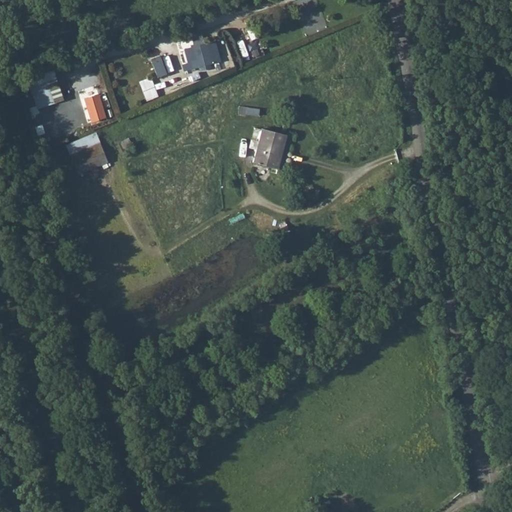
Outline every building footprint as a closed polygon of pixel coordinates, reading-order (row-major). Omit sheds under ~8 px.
[(182,64),(184,71),(199,67),(200,70),(210,67),(206,52),(186,57),(188,63),(182,64)] [(140,81),(147,100),(159,95),(152,77),(140,81)] [(37,108),(55,103),(49,81),(31,86),(37,108)] [(92,122),(108,117),(101,93),(85,97),(92,122)] [(63,96),(57,99),(61,108),(67,105),(63,96)] [(261,128),(252,162),(273,167),(282,133),(261,128)] [(66,145),(78,174),(107,162),(95,133),(66,145)]
